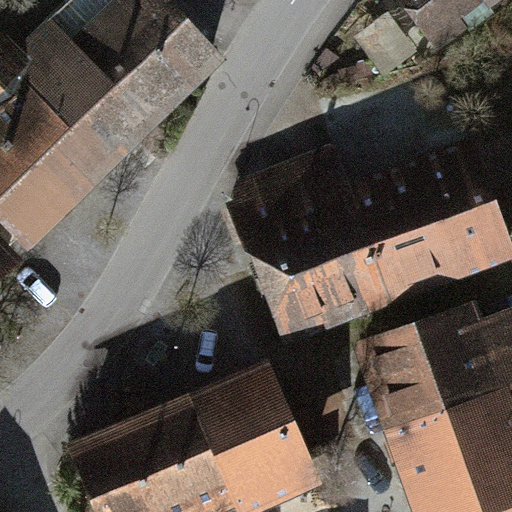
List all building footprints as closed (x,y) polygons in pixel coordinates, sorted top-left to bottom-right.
[(233,67),(168,0),(122,0),(46,73),(0,24),(0,212),(38,252),(233,67)] [(511,5),(511,0),(400,0),(442,57),(511,5)] [(339,152),(234,191),(293,354),(511,274),(511,140),(355,197),(339,152)] [(0,282),(17,267),(0,249),(0,282)] [(486,304),(361,351),(393,435),(511,390),(511,316),(494,324),(486,304)] [(278,365),(70,449),(95,511),(232,511),(323,476),(278,365)]
